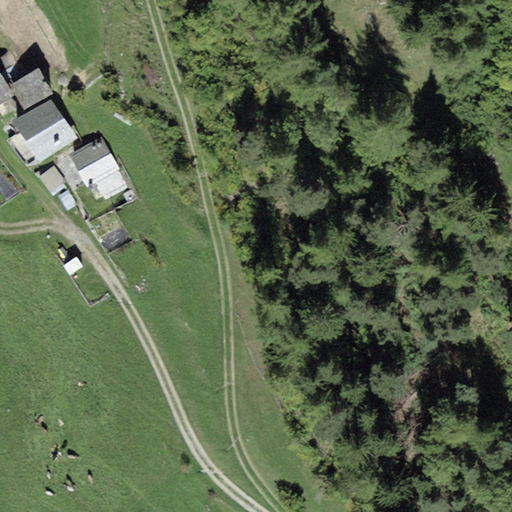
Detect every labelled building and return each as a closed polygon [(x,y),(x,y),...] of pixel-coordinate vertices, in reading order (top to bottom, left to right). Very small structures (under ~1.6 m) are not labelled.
[(0,70),(0,106),(16,96),(0,70)] [(55,94),(40,70),(12,86),(26,111),(55,94)] [(52,100),(13,122),(21,133),(42,162),(80,139),(52,100)] [(7,140),(29,166),(42,162),(21,133),(7,140)] [(103,138),(71,156),(86,182),(89,181),(92,186),(98,183),(119,171),(122,169),(103,138)] [(107,200),(130,188),(119,171),(98,183),(107,200)]
